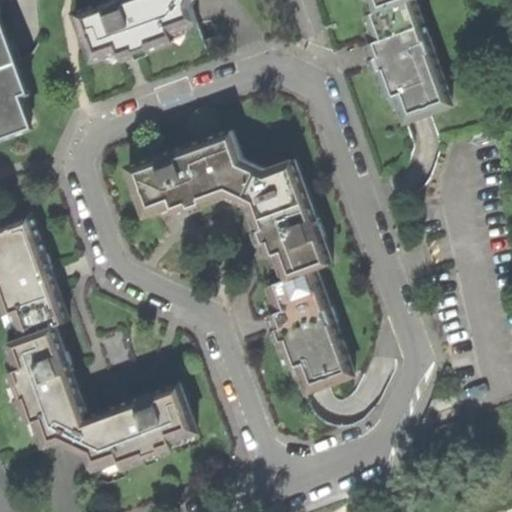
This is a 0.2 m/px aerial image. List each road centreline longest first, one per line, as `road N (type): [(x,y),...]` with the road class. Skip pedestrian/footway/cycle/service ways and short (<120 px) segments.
road 1 (residential): [(283,487),(371,450),(416,357),(320,95),(303,79),(275,73),(90,143),(84,168),(122,263),(204,308),(226,336)]
road 2 (residential): [(226,336),(283,487)]
